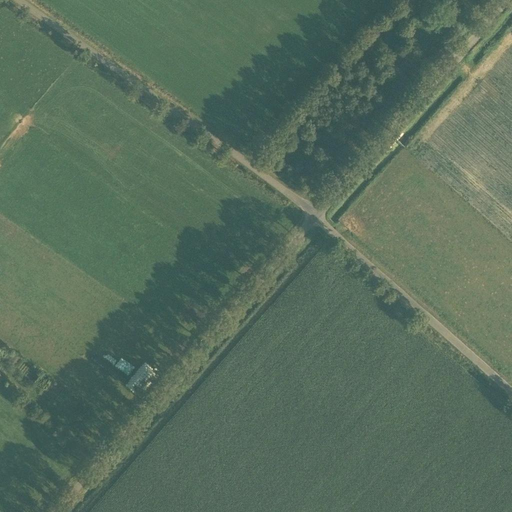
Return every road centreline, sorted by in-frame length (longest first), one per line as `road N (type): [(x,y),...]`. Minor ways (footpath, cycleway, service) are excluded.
road 1 (track): [(60,511),(316,217)]
road 2 (unclassified): [(316,217),(18,0)]
road 3 (unclassified): [(316,217),(510,0)]
road 4 (unclassified): [(511,387),(316,217)]
